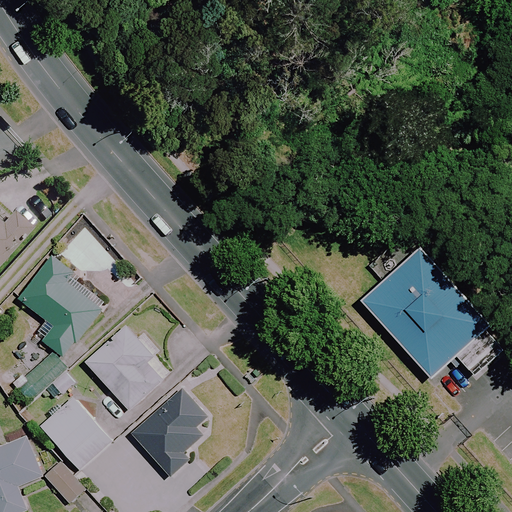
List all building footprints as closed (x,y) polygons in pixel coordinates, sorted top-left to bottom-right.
[(0,263),(27,233),(0,208),(0,263)] [(511,343),(425,247),(366,300),(436,377),(461,355),(478,374),(511,343)] [(73,275),(51,258),(18,301),(47,322),(35,338),(63,360),(105,306),(82,288),(70,279),(73,275)] [(151,356),(125,328),(85,364),(129,412),(163,381),(145,361),(151,356)] [(65,373),(67,372),(50,353),(13,386),(30,405),(45,391),(54,402),(75,384),(65,373)] [(208,417),(182,389),(131,436),(170,479),(190,461),(184,454),(203,437),(196,429),(208,417)] [(112,444),(74,400),(41,428),(79,472),(112,444)] [(41,479),(21,429),(4,436),(7,445),(0,447),(0,511),(26,511),(17,488),(41,479)] [(84,492),(61,464),(45,478),(68,505),(84,492)]
